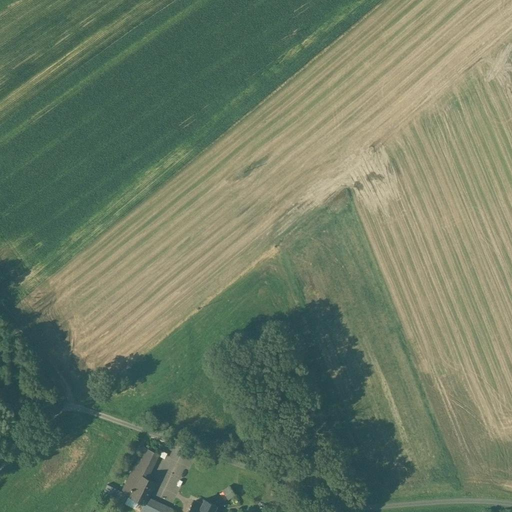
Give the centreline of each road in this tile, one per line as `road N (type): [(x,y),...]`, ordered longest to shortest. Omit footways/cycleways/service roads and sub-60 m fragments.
road 1 (unclassified): [(511,504),(350,508),(71,407),(60,408),(0,468)]
road 2 (track): [(71,407),(60,381),(0,309)]
